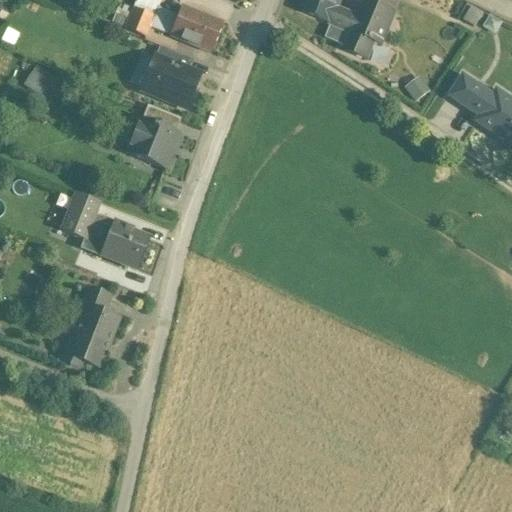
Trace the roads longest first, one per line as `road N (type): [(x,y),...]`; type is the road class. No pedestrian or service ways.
road 1 (track): [(154,511),(209,255),(263,168),(313,127),(353,116),(395,126),(491,201),(511,268)]
road 2 (residential): [(137,436),(202,187),(274,0)]
road 3 (track): [(499,391),(436,511)]
